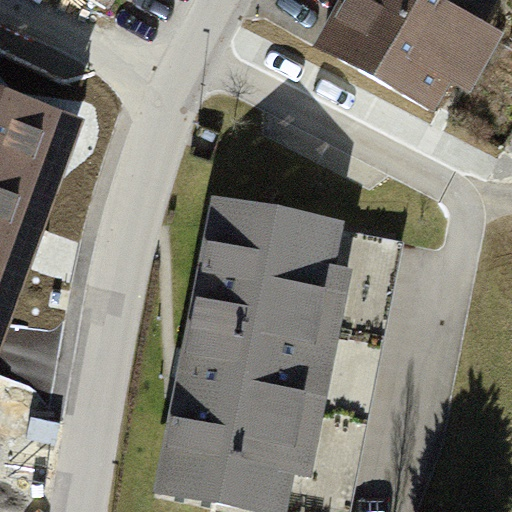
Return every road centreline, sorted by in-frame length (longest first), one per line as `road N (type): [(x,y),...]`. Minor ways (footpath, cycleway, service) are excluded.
road 1 (tertiary): [(181,85),(130,230),(86,511)]
road 2 (residential): [(181,85),(0,0)]
